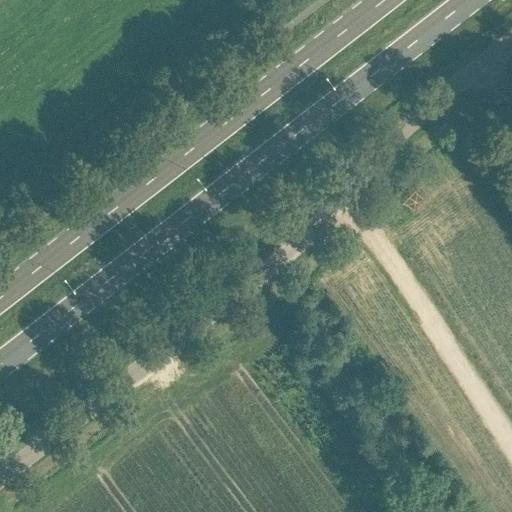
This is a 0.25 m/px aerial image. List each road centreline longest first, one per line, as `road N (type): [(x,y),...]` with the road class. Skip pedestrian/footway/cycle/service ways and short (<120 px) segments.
road 1 (unclassified): [(0,476),(271,265),(390,141),(483,61)]
road 2 (primary): [(0,362),(471,0)]
road 3 (primary): [(387,0),(0,302)]
road 4 (track): [(340,196),(511,444)]
